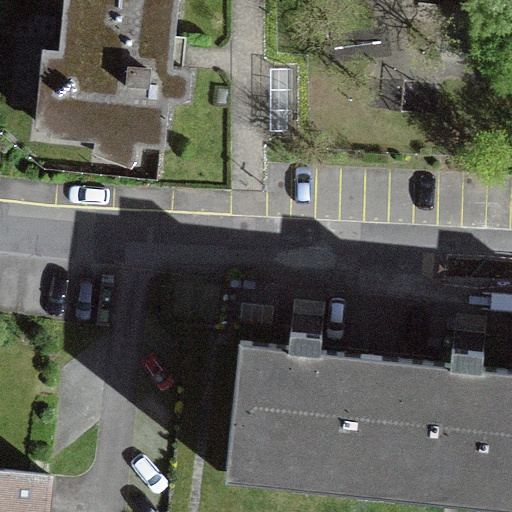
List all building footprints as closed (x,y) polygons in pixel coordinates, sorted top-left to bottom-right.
[(61,0),(60,19),(176,29),(178,0),(61,0)] [(165,148),(176,29),(60,19),(50,138),(165,148)] [(348,487),(362,362),(225,347),(211,472),(348,487)] [(511,378),(362,362),(348,487),(511,505),(511,378)] [(0,470),(0,511),(53,511),(57,476),(0,470)]
